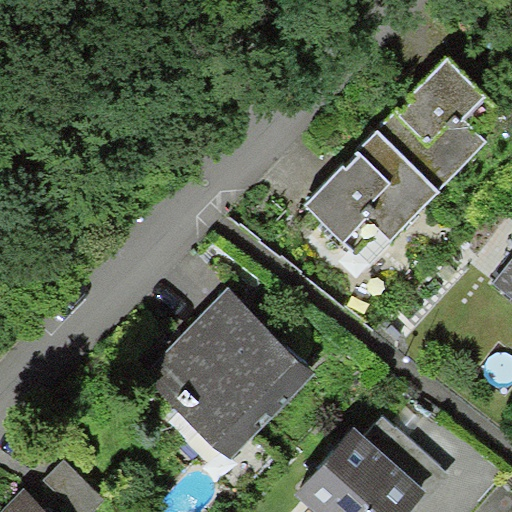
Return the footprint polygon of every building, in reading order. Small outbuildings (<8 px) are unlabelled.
[(444,58),(374,131),(436,190),(484,140),(469,126),(491,103),(444,58)] [(374,131),(304,203),(351,248),(373,225),(388,240),(436,190),(374,131)] [(511,265),(495,287),(511,299),(511,265)] [(149,370),(200,420),(194,427),(219,452),(303,365),(277,340),(271,347),(219,297),(149,370)] [(295,489),(321,511),(396,511),(436,467),(379,416),(359,438),(349,429),(295,489)]
